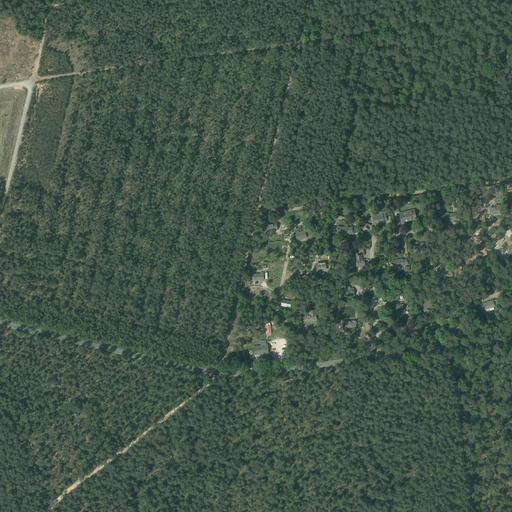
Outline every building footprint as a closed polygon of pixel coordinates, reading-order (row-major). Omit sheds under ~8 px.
[(490,209),(491,215),(501,214),(500,208),(500,206),(494,206),(495,208),(490,209)] [(412,220),(416,219),(414,212),(404,215),(404,212),(399,213),(401,223),(412,221),(412,220)] [(441,216),(442,222),(456,219),(456,214),(449,215),(449,213),(445,214),(446,215),(441,216)] [(263,224),(264,230),(267,230),(267,232),(277,230),(276,222),(273,223),(273,224),(267,224),(267,223),(263,224)] [(302,239),(306,238),(305,231),(299,232),(298,231),(294,232),(296,241),(302,240),(302,239)] [(425,251),(424,244),(423,244),(423,243),(420,243),(420,245),(413,246),(415,253),(425,251)] [(357,260),(356,267),(365,267),(364,260),(361,260),(361,256),(356,256),(357,260)] [(395,260),(396,267),(408,265),(406,258),(395,260)] [(440,269),(441,275),(451,273),(450,266),(440,269)] [(260,274),(253,274),(253,281),(263,281),(263,273),(260,273),(260,274)] [(489,276),(483,279),(486,285),(495,281),(492,273),(489,275),(489,276)] [(351,290),(344,291),(344,290),(339,291),(340,296),(344,296),(344,297),(354,296),(353,290),(353,289),(350,289),(351,290)] [(281,306),(290,308),(291,301),(282,299),(281,306)] [(421,305),(425,312),(434,307),(430,300),(421,305)] [(483,305),(482,305),(483,307),(482,307),(483,308),(484,310),(485,309),(485,310),(495,307),(495,306),(498,305),(496,300),(495,300),(483,304),(483,305)] [(394,304),(394,307),(395,311),(404,310),(404,308),(408,308),(407,303),(399,304),(399,303),(394,304)] [(318,314),(317,310),(314,311),(314,310),(309,311),(310,315),(303,317),(303,319),(306,319),(306,322),(316,320),(315,314),(318,314)] [(342,323),(343,328),(347,328),(357,327),(356,320),(346,321),(346,322),(342,323)] [(459,328),(461,327),(460,324),(449,327),(450,333),(460,330),(459,328)] [(253,347),(254,355),(268,354),(267,345),(253,347)]
